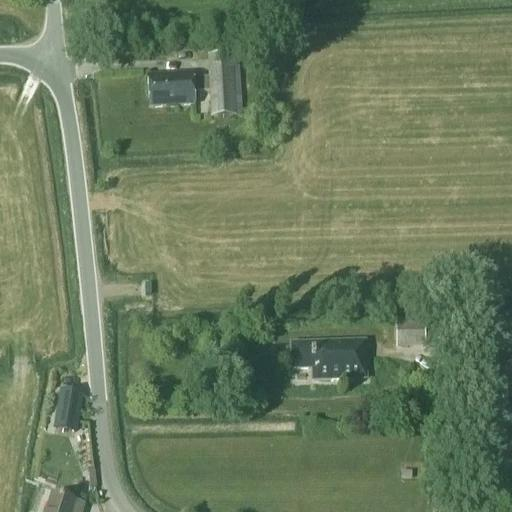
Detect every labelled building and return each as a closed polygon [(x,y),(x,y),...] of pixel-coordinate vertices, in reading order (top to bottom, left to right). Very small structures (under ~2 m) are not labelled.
[(234,117),(231,57),(207,58),(208,79),(192,80),(192,76),(146,78),(148,109),(193,107),(193,94),(209,93),(210,118),(234,117)] [(422,323),(394,323),(394,350),(422,350),(422,323)] [(312,382),(364,380),(363,344),(290,346),(291,370),(312,370),(312,382)] [(70,423),(81,425),(86,399),(74,397),(66,395),(63,413),(61,421),(66,422),(70,423)] [(74,511),(76,509),(51,501),(47,511),(74,511)]
